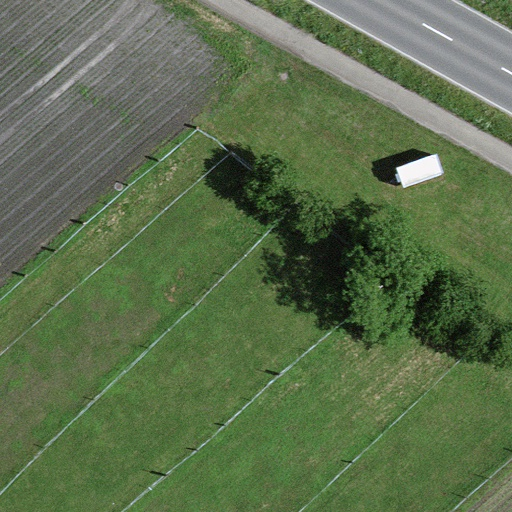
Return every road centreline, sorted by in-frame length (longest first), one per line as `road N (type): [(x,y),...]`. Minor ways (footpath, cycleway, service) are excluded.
road 1 (track): [(169,0),(511,196)]
road 2 (primary): [(511,74),(377,0)]
